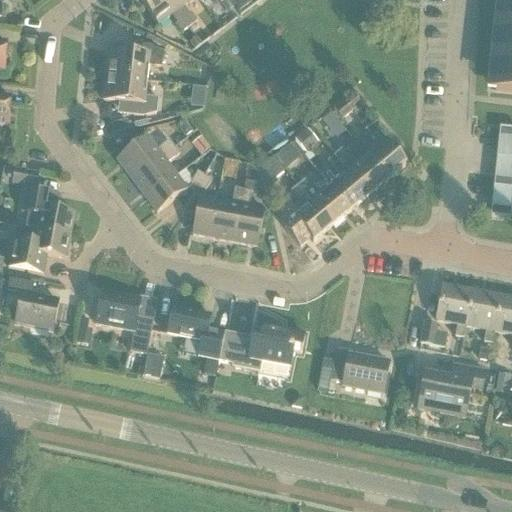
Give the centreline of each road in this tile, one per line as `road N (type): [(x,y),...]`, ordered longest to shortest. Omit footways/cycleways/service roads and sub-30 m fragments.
road 1 (residential): [(448,252),(373,240),(302,294),(157,266),(42,127),(52,24),(84,0)]
road 2 (secondary): [(486,511),(0,407)]
road 3 (residential): [(462,0),(448,252)]
